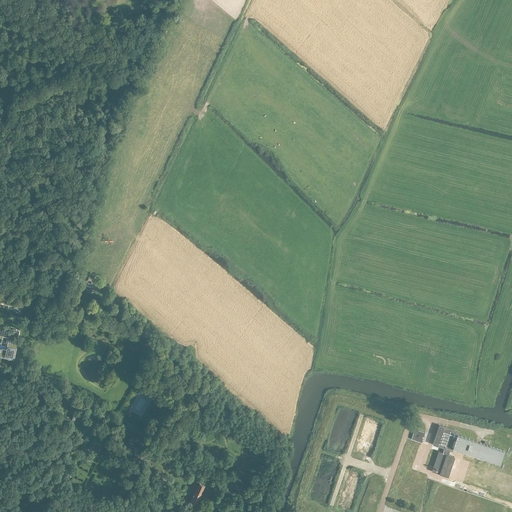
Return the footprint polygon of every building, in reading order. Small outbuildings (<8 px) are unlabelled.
[(86,282),(84,289),(90,291),(91,288),(93,289),(96,283),(92,282),(91,283),(86,281),(86,282)] [(16,329),(14,329),(3,327),(3,328),(0,326),(0,354),(1,355),(2,351),(5,352),(4,355),(8,355),(8,356),(10,356),(13,357),(16,341),(10,340),(11,335),(17,336),(18,330),(16,330),(16,329)] [(437,445),(444,448),(444,449),(443,449),(442,451),(443,451),(443,453),(439,451),(432,471),(448,476),(454,457),(448,455),(450,450),(452,450),(453,447),(454,447),(472,453),(473,454),(472,455),(475,456),(476,455),(480,456),(479,458),(485,460),(486,458),(500,462),(504,450),(490,446),(491,444),(485,441),(484,444),(458,435),(458,434),(459,431),(443,426),(439,425),(433,444),(437,445)] [(425,432),(415,429),(411,439),(422,442),(425,432)] [(143,453),(150,458),(154,450),(147,446),(143,453)] [(153,456),(159,460),(162,456),(155,452),(153,456)] [(201,495),(200,494),(205,484),(200,482),(195,492),(194,492),(190,500),(196,504),(201,495)]
